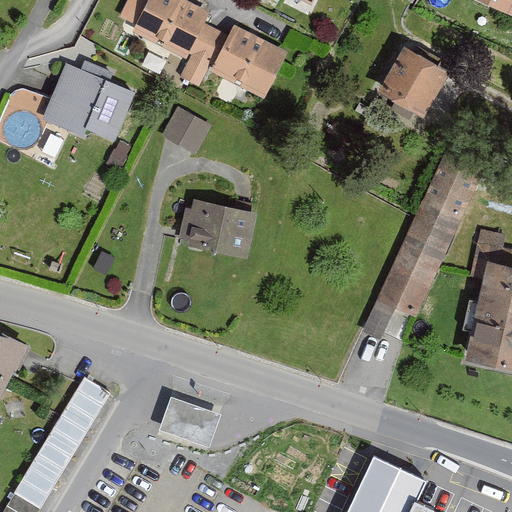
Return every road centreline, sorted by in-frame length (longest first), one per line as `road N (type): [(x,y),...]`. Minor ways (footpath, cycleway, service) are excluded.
road 1 (tertiary): [(153,345),(511,464)]
road 2 (residential): [(153,345),(134,399),(64,511)]
road 3 (tertiary): [(0,304),(153,345)]
